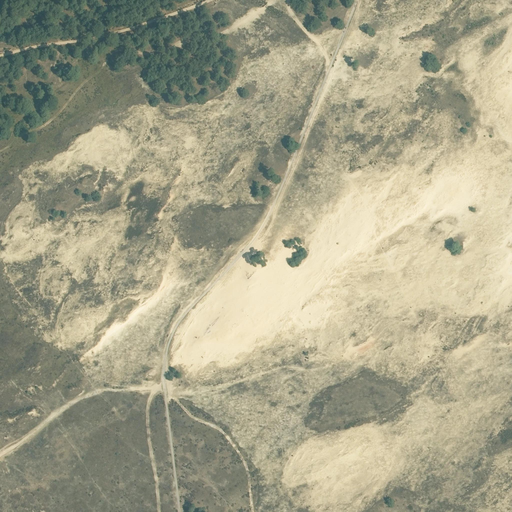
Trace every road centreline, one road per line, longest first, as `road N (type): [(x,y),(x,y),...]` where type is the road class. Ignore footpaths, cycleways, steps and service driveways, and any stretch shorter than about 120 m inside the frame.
road 1 (unknown): [(0,149),(49,121),(120,48),(158,55),(194,36),(238,27),(275,0)]
road 2 (track): [(210,0),(115,32),(0,55)]
road 3 (track): [(0,456),(77,398),(164,387)]
